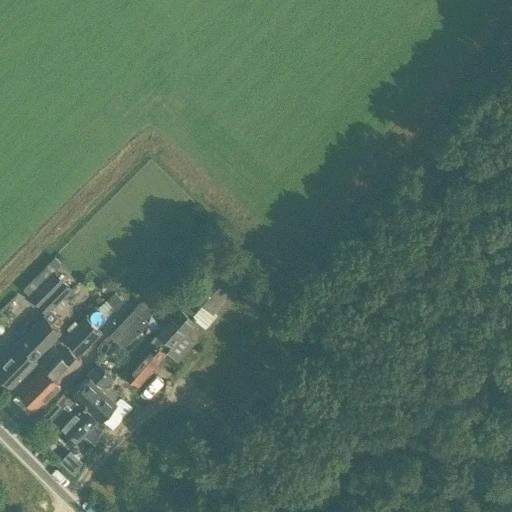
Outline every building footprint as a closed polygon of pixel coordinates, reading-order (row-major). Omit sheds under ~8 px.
[(19,346),(0,365),(0,374),(10,384),(36,359),(33,356),(59,330),(51,323),(58,316),(51,309),(62,298),(63,299),(73,289),(47,265),(24,289),(45,310),(15,341),(19,346)] [(107,299),(115,308),(123,301),(114,292),(107,299)] [(153,310),(142,299),(109,333),(123,347),(148,321),(145,319),(153,310)] [(217,314),(213,311),(202,302),(192,314),(181,305),(166,323),(150,340),(122,374),(137,386),(165,352),(176,361),(217,314)] [(80,354),(101,333),(85,317),(64,338),(80,354)] [(34,407),(79,361),(67,350),(46,372),(42,367),(18,392),(34,407)] [(98,417),(115,400),(101,386),(110,377),(96,363),(86,374),(87,376),(72,392),(79,399),(98,417)] [(73,444),(98,418),(98,417),(79,399),(72,392),(67,388),(55,400),(59,404),(47,417),(54,425),(53,425),(73,444)] [(189,393),(160,423),(180,442),(208,413),(219,423),(229,412),(203,388),(194,397),(189,393)] [(76,456),(66,467),(73,474),(81,461),(76,456)]
